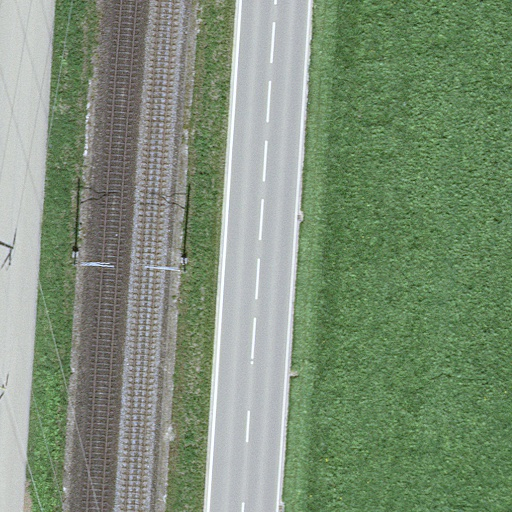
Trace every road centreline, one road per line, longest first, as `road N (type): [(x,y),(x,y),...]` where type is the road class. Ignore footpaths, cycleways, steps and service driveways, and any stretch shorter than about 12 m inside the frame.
road 1 (secondary): [(276,0),(243,511)]
road 2 (unclassified): [(28,0),(0,447)]
